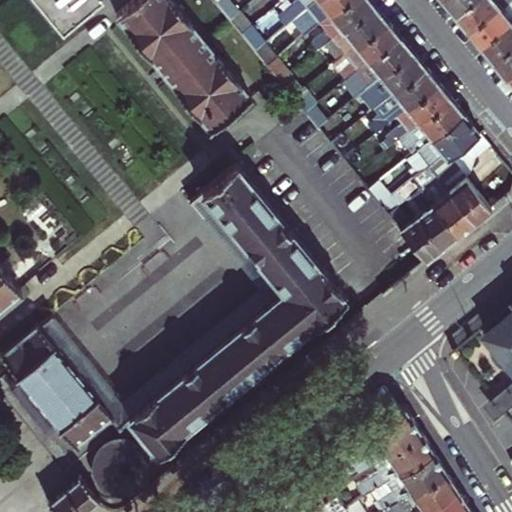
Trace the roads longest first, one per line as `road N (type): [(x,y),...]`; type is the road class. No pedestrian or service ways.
road 1 (primary): [(197,511),(401,342)]
road 2 (residential): [(510,511),(401,342)]
road 3 (residential): [(410,0),(511,123)]
road 4 (primary): [(401,342),(511,251)]
